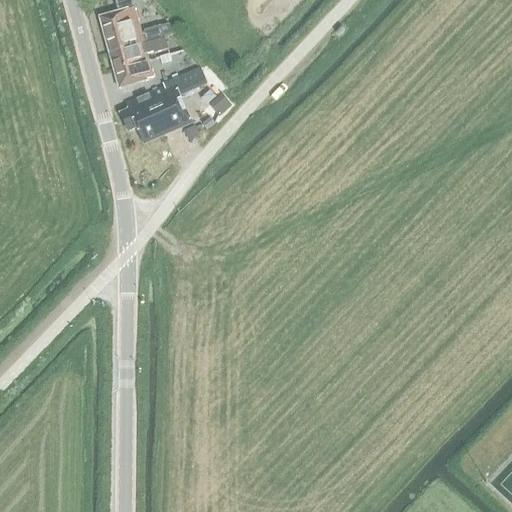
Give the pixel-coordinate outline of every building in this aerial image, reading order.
[(98,20),(103,38),(138,29),(129,0),(112,0),(115,8),(118,7),(120,14),(98,20)] [(139,35),(138,29),(103,38),(108,56),(176,36),(169,25),(142,33),(142,34),(139,35)] [(108,56),(113,73),(147,63),(145,55),(167,49),(166,43),(178,39),(176,36),(108,56)] [(147,63),(113,73),(118,91),(152,81),(147,63)] [(135,130),(141,144),(189,123),(178,98),(206,86),(199,70),(162,86),(163,90),(125,106),(128,113),(120,116),(127,134),(135,130)] [(221,96),(209,107),(218,118),(231,107),(221,96)] [(184,132),(188,143),(199,138),(194,127),(184,132)]
